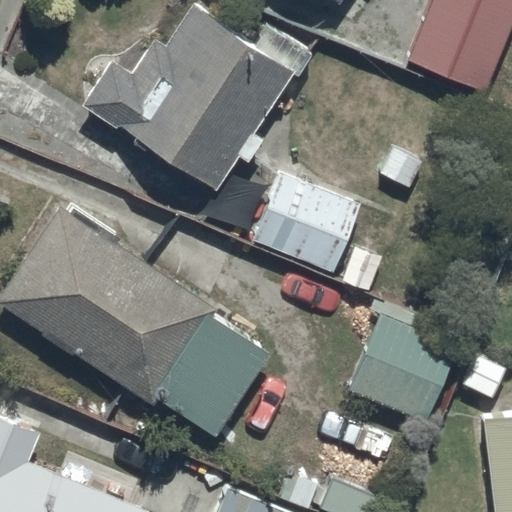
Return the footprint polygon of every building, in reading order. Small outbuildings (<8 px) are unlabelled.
[(196,0),(182,0),(162,34),(152,27),(126,64),(106,50),(76,93),(113,119),(116,115),(210,179),(232,148),(240,153),(258,127),(249,121),(288,64),(294,68),(309,43),(263,16),(253,33),(196,0)] [(511,5),(511,0),(424,0),(403,51),(482,82),(511,5)] [(353,194),(274,165),(248,233),(328,263),(353,194)] [(213,295),(61,195),(0,279),(0,294),(151,394),(154,388),(214,428),(269,345),(207,304),(213,295)] [(456,335),(375,304),(344,383),(425,414),(456,335)] [(511,511),(511,405),(479,408),(490,511),(511,511)] [(36,421),(0,406),(0,511),(141,511),(147,499),(24,449),(36,421)] [(303,511),(221,481),(208,511),(303,511)]
